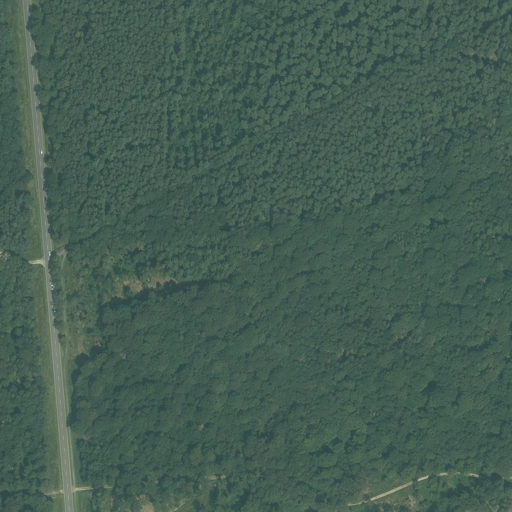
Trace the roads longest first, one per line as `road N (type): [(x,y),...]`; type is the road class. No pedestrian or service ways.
road 1 (track): [(48,260),(511,8)]
road 2 (track): [(511,480),(456,476),(349,507),(261,473),(0,495)]
road 3 (primary): [(69,511),(25,0)]
road 4 (track): [(150,202),(159,0)]
road 5 (track): [(279,0),(239,155)]
road 6 (track): [(428,0),(425,54),(511,83)]
